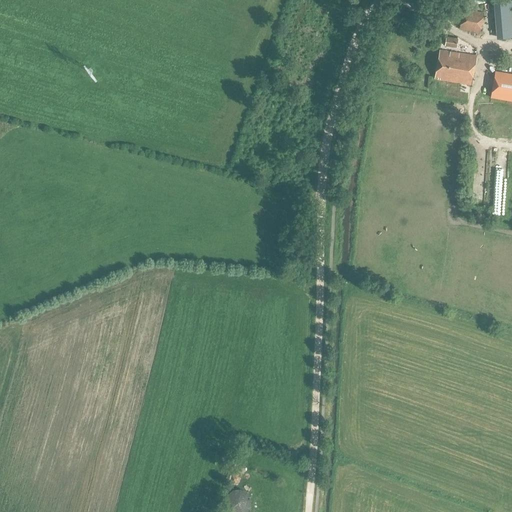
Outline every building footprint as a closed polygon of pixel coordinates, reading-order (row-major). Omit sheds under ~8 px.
[(497,37),(511,37),(511,1),(496,1),(497,37)] [(463,9),(459,29),(480,34),(484,13),(463,9)] [(446,37),(445,46),(457,48),(458,38),(446,37)] [(435,79),(471,85),(476,56),(440,50),(435,79)] [(511,74),(495,71),(490,98),(511,101),(511,74)] [(233,491),(227,496),(225,504),(229,511),(230,511),(246,511),(250,509),(251,501),(248,494),(240,490),(233,491)]
